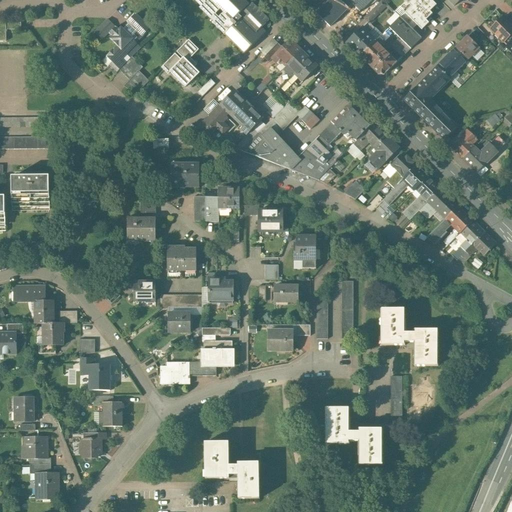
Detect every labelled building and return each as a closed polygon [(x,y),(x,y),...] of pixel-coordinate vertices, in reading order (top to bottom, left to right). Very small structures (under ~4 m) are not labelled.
[(230,0),(193,0),(201,7),(200,8),(214,22),(224,12),(221,9),(230,0)] [(230,0),(221,9),(224,12),(214,22),(213,23),(225,36),(228,33),(247,52),(266,32),(261,28),(269,20),(251,1),(248,4),(243,0),(230,0)] [(335,0),(331,0),(317,14),(330,26),(346,10),(335,0)] [(375,21),(389,6),(383,0),(369,16),(375,21)] [(429,12),(417,0),(412,0),(409,4),(411,7),(425,21),(432,14),(429,12)] [(436,6),(430,0),(417,0),(429,12),(436,6)] [(425,21),(411,7),(405,13),(421,30),(428,24),(425,21)] [(135,15),(128,22),(127,23),(128,24),(129,25),(123,31),(135,43),(149,29),(135,15)] [(421,39),(400,17),(389,28),(400,38),(410,49),(421,39)] [(511,34),(511,27),(502,17),(490,30),(503,43),(511,34)] [(103,38),(116,25),(109,18),(96,31),(103,38)] [(0,20),(0,42),(6,42),(6,30),(21,30),(21,21),(0,20)] [(116,51),(114,50),(115,50),(114,49),(113,50),(107,56),(106,57),(107,58),(112,63),(109,65),(117,72),(119,70),(124,65),(119,61),(126,54),(130,59),(132,57),(140,48),(135,43),(123,31),(121,29),(119,31),(116,28),(115,27),(114,28),(115,28),(109,34),(109,35),(110,35),(113,38),(111,40),(119,48),(116,51)] [(376,41),(362,28),(346,43),(360,57),(375,41),(376,41)] [(479,31),(475,34),(481,41),(485,37),(479,31)] [(479,48),(468,37),(456,48),(468,60),(479,48)] [(384,43),(379,38),(376,41),(375,41),(380,46),(384,43)] [(410,49),(400,38),(391,46),(402,57),(410,49)] [(189,40),(177,53),(183,59),(183,58),(193,68),(196,65),(190,59),(198,50),(189,40)] [(282,48),(272,58),(273,59),(279,65),(282,61),(287,66),(289,64),(301,52),(289,40),(282,48)] [(375,41),(360,57),(378,75),(384,75),(397,63),(380,46),(375,41)] [(278,43),(264,57),(269,62),(273,59),(272,58),(282,48),(278,43)] [(456,48),(438,66),(449,78),(468,60),(456,48)] [(316,67),(301,52),(289,64),(296,71),(294,74),(302,82),(316,67)] [(193,68),(183,58),(183,59),(181,61),(175,55),(167,63),(173,68),(169,72),(185,88),(199,74),(193,68)] [(143,68),(132,57),(130,59),(124,65),(119,70),(130,81),(139,71),(143,68)] [(273,80),(266,87),(273,94),(294,74),(296,71),(289,64),(287,66),(273,80)] [(457,127),(429,99),(450,79),(449,78),(438,66),(417,87),(416,87),(403,100),(444,140),(457,127)] [(139,71),(130,81),(124,85),(123,86),(136,95),(149,81),(139,71)] [(462,75),(454,83),(458,87),(466,79),(462,75)] [(269,76),(262,83),(266,87),(273,80),(269,76)] [(215,84),(211,79),(202,88),(207,92),(215,84)] [(202,88),(197,93),(202,97),(207,92),(202,88)] [(263,118),(235,91),(220,106),(228,114),(244,129),(242,131),(245,134),(247,132),(248,134),(263,118)] [(278,102),(267,113),(273,119),(284,107),(278,102)] [(373,125),(352,103),(332,124),(342,134),(347,139),(350,136),(356,142),(373,125)] [(228,114),(220,106),(207,120),(217,130),(226,136),(235,127),(226,117),(228,114)] [(314,129),(322,120),(307,106),(298,115),(314,129)] [(255,137),(242,151),(253,155),(266,141),(262,137),(271,128),(273,130),(290,112),(284,107),(273,119),(255,137)] [(497,114),(489,120),(493,126),(501,120),(497,114)] [(37,117),(0,117),(0,128),(37,127),(37,117)] [(199,122),(193,118),(187,127),(196,132),(200,128),(197,125),(199,122)] [(332,124),(320,136),(330,145),(342,134),(332,124)] [(373,125),(356,142),(363,149),(369,143),(373,147),(384,136),(373,125)] [(318,161),(306,152),(299,159),(273,130),(271,128),(262,137),(266,141),(253,155),(318,181),(330,169),(324,165),(318,161)] [(465,128),(453,141),(455,144),(463,136),(468,131),(465,128)] [(468,131),(463,136),(472,145),(477,141),(468,131)] [(252,134),(237,149),(242,151),(255,137),(252,134)] [(330,145),(320,136),(316,140),(326,149),(330,145)] [(384,136),(373,147),(378,152),(386,160),(397,149),(384,136)] [(472,145),(463,136),(455,144),(451,148),(464,160),(475,149),(472,145)] [(40,139),(0,138),(0,150),(50,150),(50,138),(40,139)] [(169,149),(169,139),(154,140),(154,150),(169,149)] [(349,150),(360,161),(367,155),(355,144),(349,150)] [(489,145),(481,154),(488,161),(497,152),(489,145)] [(373,147),(368,153),(373,158),(378,152),(373,147)] [(481,154),(475,149),(464,160),(477,172),(488,161),(481,154)] [(373,158),(370,160),(378,168),(386,160),(378,152),(373,158)] [(403,155),(392,166),(397,171),(404,178),(415,167),(403,155)] [(327,161),(324,165),(330,169),(337,162),(332,157),(327,161)] [(199,164),(171,165),(171,188),(199,188),(199,164)] [(427,179),(415,167),(404,178),(393,189),(383,199),(382,200),(388,206),(408,185),(414,192),(416,191),(427,179)] [(330,169),(318,181),(326,186),(336,176),(330,169)] [(397,171),(386,182),(393,189),(404,178),(397,171)] [(49,178),(11,178),(12,206),(49,206),(49,178)] [(427,179),(416,191),(422,196),(428,202),(439,191),(427,179)] [(356,182),(344,194),(355,201),(365,191),(356,182)] [(386,182),(376,193),(383,199),(393,189),(386,182)] [(239,190),(218,190),(218,198),(218,209),(219,209),(239,209),(239,190)] [(457,208),(439,191),(428,202),(419,211),(427,219),(429,219),(432,216),(432,213),(432,212),(434,209),(445,220),(457,208)] [(422,196),(414,204),(420,210),(428,202),(422,196)] [(205,197),(194,197),(194,222),(205,222),(205,197)] [(218,198),(205,197),(205,222),(219,222),(219,209),(218,209),(218,198)] [(155,201),(140,201),(140,214),(155,214),(155,201)] [(414,204),(404,214),(410,220),(420,210),(414,204)] [(471,222),(457,208),(445,220),(451,225),(455,229),(452,233),(457,237),(460,234),(471,222)] [(419,211),(404,226),(414,232),(427,219),(419,211)] [(282,212),(258,212),(258,232),(282,232),(282,212)] [(155,219),(128,219),(128,242),(155,242),(155,219)] [(445,220),(426,239),(435,245),(446,233),(444,231),(451,225),(445,220)] [(483,234),(471,222),(460,234),(467,241),(471,245),(483,234)] [(452,233),(443,243),(447,247),(457,237),(452,233)] [(483,234),(471,245),(476,250),(483,257),(495,245),(483,234)] [(315,236),(295,236),(295,244),(315,244),(315,236)] [(467,241),(460,247),(465,252),(471,245),(467,241)] [(295,244),(293,244),(293,262),(294,262),(302,262),(315,262),(315,244),(295,244)] [(471,245),(465,252),(469,257),(469,256),(476,250),(471,245)] [(184,249),(184,247),(168,247),(168,272),(196,271),(196,249),(184,249)] [(460,247),(451,256),(456,261),(457,259),(465,252),(460,247)] [(469,257),(465,252),(457,259),(463,265),(471,258),(469,256),(469,257)] [(480,269),(484,263),(477,259),(474,264),(480,269)] [(315,262),(302,262),(302,269),(303,269),(303,270),(304,270),(304,271),(305,271),(306,271),(307,271),(308,270),(308,269),(315,269),(315,262)] [(278,266),(265,266),(265,281),(278,281),(278,266)] [(225,280),(208,280),(208,302),(233,302),(233,283),(225,283),(225,280)] [(113,282),(100,293),(107,300),(119,289),(113,282)] [(353,282),(342,282),(342,339),(353,339),(353,282)] [(155,283),(135,283),(134,302),(155,302),(155,283)] [(44,287),(23,288),(23,289),(15,289),(15,303),(35,302),(44,302),(44,287)] [(298,288),(274,287),(274,303),(298,304),(298,288)] [(202,295),(161,295),(161,308),(202,308),(202,295)] [(328,299),(317,299),(317,340),(328,340),(328,299)] [(53,324),(53,302),(44,302),(35,302),(36,302),(37,313),(35,313),(35,324),(43,324),(53,324)] [(405,310),(381,310),(381,346),(405,346),(405,343),(405,333),(405,310)] [(190,314),(168,314),(168,332),(190,333),(190,314)] [(231,318),(231,328),(239,328),(239,318),(231,318)] [(53,324),(43,324),(43,346),(49,346),(53,346),(62,346),(62,333),(64,333),(63,324),(53,324)] [(23,325),(7,325),(7,334),(16,334),(23,334),(23,325)] [(438,331),(414,331),(414,333),(414,343),(414,367),(438,367),(438,331)] [(293,333),(268,332),(268,351),(276,351),(276,350),(292,350),(292,352),(293,352),(293,333)] [(7,334),(0,333),(0,353),(1,355),(16,355),(16,334),(7,334)] [(414,333),(405,333),(405,343),(414,343),(414,333)] [(95,340),(80,340),(80,357),(95,353),(95,340)] [(215,342),(203,342),(203,343),(203,363),(189,363),(189,377),(190,377),(216,377),(216,366),(232,366),(232,342),(216,342),(215,342)] [(53,350),(53,346),(49,346),(43,346),(38,346),(39,354),(55,354),(55,350),(53,350)] [(94,366),(94,359),(80,359),(80,366),(91,366),(91,391),(109,391),(109,366),(94,366)] [(189,363),(167,363),(166,367),(160,367),(160,385),(190,385),(190,377),(189,377),(189,363)] [(402,377),(390,377),(390,418),(402,418),(402,377)] [(32,399),(14,399),(14,414),(16,414),(16,421),(14,421),(14,422),(32,422),(32,399)] [(113,405),(104,405),(104,428),(122,427),(122,405),(113,405)] [(349,409),(325,409),(325,446),(349,445),(349,443),(349,433),(349,409)] [(382,430),(358,430),(358,433),(358,443),(358,466),(382,466),(382,430)] [(358,433),(349,433),(349,443),(358,443),(358,433)] [(48,438),(25,438),(25,460),(30,460),(30,466),(51,466),(51,459),(48,459),(48,438)] [(100,440),(83,440),(82,440),(83,459),(97,459),(97,455),(101,455),(100,440)] [(228,443),(204,444),(204,480),(228,479),(228,476),(228,466),(228,443)] [(258,463),(237,464),(237,466),(237,476),(238,499),(259,499),(258,463)] [(51,466),(30,466),(30,475),(32,475),(32,485),(37,485),(37,499),(58,499),(57,474),(51,474),(51,466)] [(237,466),(228,466),(228,476),(237,476),(237,466)]
